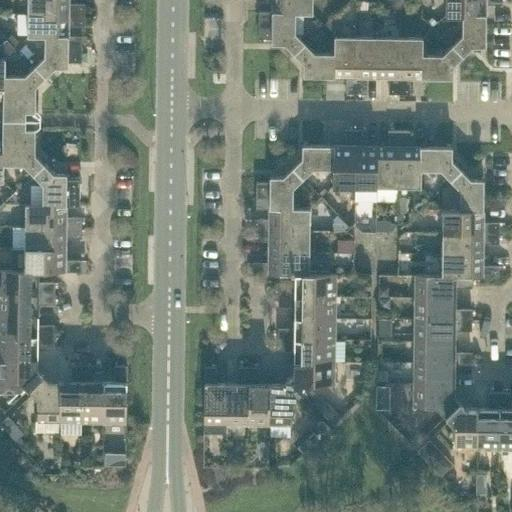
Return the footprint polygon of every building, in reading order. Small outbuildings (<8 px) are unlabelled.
[(70,2),(69,0),(28,0),(29,12),(85,13),(86,2),(70,2)] [(313,12),(313,0),(270,0),(273,0),(272,10),(272,11),(296,11),(296,12),(313,12)] [(502,0),(445,0),(446,14),(463,14),(463,13),(487,14),(487,3),(503,3),(502,0)] [(272,11),(272,10),(259,10),(259,37),(272,37),(272,43),(285,43),(295,52),(305,42),(296,32),(296,12),(296,11),(272,11)] [(85,24),(85,13),(29,12),(28,35),(46,35),(69,35),(69,34),(69,24),(85,24)] [(486,46),(487,14),(463,13),(463,14),(463,34),(453,44),(463,54),(473,45),(486,46)] [(335,33),(342,26),(334,18),(327,24),(335,33)] [(82,61),(83,34),(69,34),(69,35),(46,35),(45,55),(35,65),(46,76),(55,66),(69,66),(69,61),(82,61)] [(357,92),(358,35),(335,35),(335,52),(336,52),(335,76),(346,76),(346,92),(357,92)] [(379,76),(379,35),(358,35),(357,92),(368,92),(368,76),(379,76)] [(400,92),(401,36),(379,35),(379,76),(389,76),(389,92),(400,92)] [(423,53),(423,36),(401,36),(400,92),(411,93),(411,77),(422,77),(422,53),(423,53)] [(335,52),(315,52),(305,42),(295,52),(304,62),(304,75),(335,76),(336,52),(335,52)] [(454,64),(463,54),(453,44),(443,53),(423,53),(422,53),(422,77),(428,77),(445,77),(454,77),(454,64)] [(37,85),(46,76),(35,65),(26,74),(6,74),(5,74),(5,97),(36,97),(37,85)] [(36,110),(36,97),(5,97),(5,98),(4,98),(4,119),(25,119),(25,110),(36,110)] [(36,141),(36,128),(25,127),(25,119),(4,119),(3,140),(4,140),(36,141)] [(356,185),(356,128),(346,128),(345,144),(335,144),(334,168),(333,168),(333,185),(356,185)] [(367,144),(367,128),(356,128),(356,185),(377,185),(378,145),(367,144)] [(399,186),(400,129),(394,129),(389,129),(389,145),(378,145),(377,185),(399,186)] [(410,145),(410,129),(400,129),(399,186),(422,186),(422,169),(421,169),(421,145),(410,145)] [(36,153),(36,141),(4,140),(4,163),(5,163),(25,164),(34,174),(45,163),(36,153)] [(335,144),(323,144),(309,144),(303,144),(303,157),(293,166),(303,177),(314,167),(333,168),(334,168),(335,144)] [(453,146),(429,145),(421,145),(421,169),(422,169),(441,169),(451,179),(462,168),(453,159),(453,146)] [(67,172),(54,172),(45,163),(34,174),(44,184),(43,203),(43,204),(67,204),(67,205),(80,205),(81,178),(67,178),(67,172)] [(294,187),(303,177),(293,166),(284,175),(270,175),(270,181),(257,180),(256,207),(270,208),(270,207),(294,207),(294,206),(294,187)] [(484,178),(471,178),(462,168),(451,179),(461,189),(460,209),(484,210),(484,178)] [(43,204),(43,203),(26,203),(26,226),(83,226),(83,215),(67,215),(67,205),(67,204),(43,204)] [(310,229),(311,207),(294,206),(294,207),(270,207),(270,208),(270,218),(254,218),(254,228),(310,229)] [(460,209),(443,208),(443,231),(500,232),(500,226),(500,221),(484,221),(484,210),(460,209)] [(82,237),(83,226),(26,226),(26,247),(66,247),(67,237),(82,237)] [(341,226),(341,244),(358,243),(357,226),(341,226)] [(310,251),(310,229),(254,228),(253,239),(269,239),(269,250),(310,251)] [(500,232),(443,231),(443,253),(484,253),(484,242),(500,242),(500,232)] [(66,258),(66,247),(26,247),(25,269),(40,269),(40,270),(82,270),(82,259),(66,258)] [(310,273),(310,272),(310,251),(269,250),(269,261),(253,261),(253,273),(295,273),(310,273)] [(483,264),(484,253),(443,253),(442,274),(442,275),(457,275),(473,275),(499,276),(499,264),(483,264)] [(25,269),(0,268),(0,290),(55,292),(56,281),(40,280),(40,270),(40,269),(25,269)] [(336,295),(336,272),(310,272),(310,273),(295,273),(295,284),(279,284),(279,294),(336,295)] [(442,275),(442,274),(416,274),(416,296),(457,297),(457,286),(473,286),(473,275),(457,275),(442,275)] [(55,303),(55,292),(0,290),(0,312),(39,313),(39,302),(55,303)] [(336,317),(336,295),(279,294),(279,305),(295,305),(295,316),(336,317)] [(456,307),(457,297),(416,296),(415,318),(472,318),(472,308),(456,307)] [(39,323),(39,313),(0,312),(0,334),(55,334),(55,323),(39,323)] [(335,338),(336,317),(295,316),(295,327),(279,327),(279,337),(335,338)] [(391,334),(391,317),(378,317),(378,333),(391,334)] [(472,329),(472,318),(415,318),(415,339),(456,340),(456,329),(472,329)] [(55,345),(55,334),(0,334),(0,355),(39,356),(39,345),(55,345)] [(335,360),(335,338),(279,337),(278,348),(294,348),(294,359),(335,360)] [(456,351),(456,340),(415,339),(415,361),(472,362),(472,351),(456,351)] [(38,368),(39,356),(0,355),(0,390),(20,390),(25,385),(29,389),(44,374),(38,368)] [(335,383),(335,360),(294,359),(294,372),(288,377),(303,392),(313,382),(335,383)] [(472,372),(472,362),(415,361),(415,383),(455,383),(455,372),(472,372)] [(83,421),(83,364),(73,363),(72,380),(61,379),(61,420),(83,421)] [(105,380),(94,380),(94,364),(83,364),(83,421),(104,421),(105,380)] [(127,421),(127,364),(118,364),(115,364),(115,380),(105,380),(104,421),(127,421)] [(227,431),(227,423),(228,382),(217,382),(217,365),(205,365),(204,431),(227,431)] [(249,423),(249,366),(239,366),(238,382),(228,382),(227,423),(249,423)] [(260,382),(260,366),(249,366),(249,423),(270,423),(271,382),(260,382)] [(61,420),(61,379),(49,379),(45,375),(44,374),(29,389),(30,389),(38,398),(38,420),(61,420)] [(270,423),(270,434),(290,435),(290,423),(293,423),(293,402),(300,395),(292,387),(283,387),(283,382),(271,382),(270,423)] [(446,416),(454,408),(461,401),(455,395),(455,383),(415,383),(414,405),(436,405),(446,416)] [(377,384),(377,395),(389,395),(389,385),(377,384)] [(337,387),(326,398),(338,410),(349,400),(337,387)] [(499,448),(500,391),(489,391),(489,407),(478,406),(478,447),(499,448)] [(511,406),(511,407),(511,391),(500,391),(499,448),(511,447),(511,406)] [(321,394),(313,402),(333,423),(341,415),(321,394)] [(478,447),(478,406),(466,406),(461,401),(454,408),(446,416),(455,425),(455,447),(478,447)] [(14,422),(8,415),(1,422),(7,429),(14,422)] [(324,433),(330,427),(323,419),(316,426),(324,433)] [(425,442),(418,449),(418,450),(424,456),(440,472),(451,461),(429,439),(427,441),(425,442)] [(110,440),(110,453),(130,454),(131,441),(110,440)] [(270,459),(270,443),(270,441),(259,441),(260,458),(270,459)]
